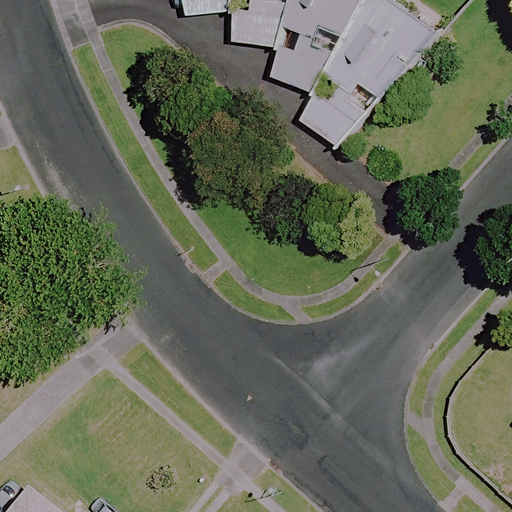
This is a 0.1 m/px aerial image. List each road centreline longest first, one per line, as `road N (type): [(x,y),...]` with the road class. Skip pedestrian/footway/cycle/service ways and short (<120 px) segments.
road 1 (residential): [(297,426),(124,255),(79,188),(4,0)]
road 2 (residential): [(297,426),(511,188)]
road 3 (residential): [(392,511),(297,426)]
